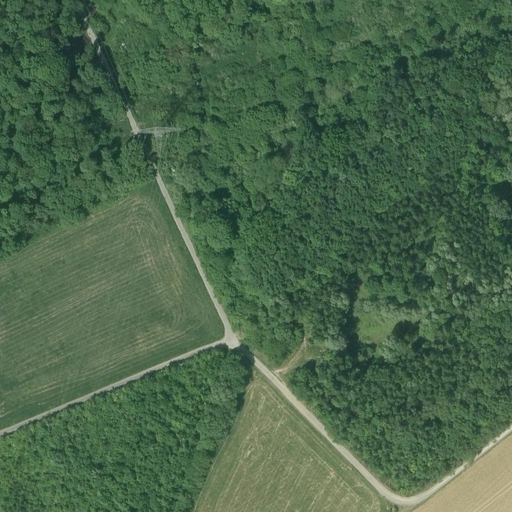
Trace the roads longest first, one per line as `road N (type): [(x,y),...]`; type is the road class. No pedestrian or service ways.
road 1 (track): [(81,0),(234,343)]
road 2 (track): [(0,437),(234,343)]
road 3 (track): [(306,361),(321,366),(357,420),(391,432),(511,391)]
road 4 (track): [(286,393),(407,511)]
